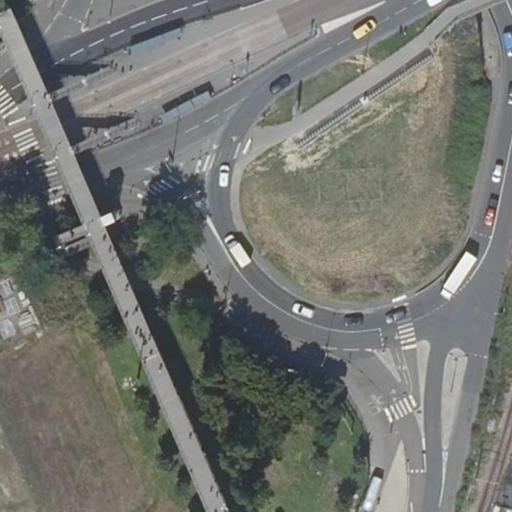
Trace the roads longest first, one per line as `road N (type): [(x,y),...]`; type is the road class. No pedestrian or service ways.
road 1 (primary): [(213,0),(134,24),(0,99)]
road 2 (residential): [(475,291),(433,376),(431,511)]
road 3 (residential): [(434,511),(455,458),(476,356),(475,291)]
road 4 (residential): [(344,334),(381,372),(401,410),(428,511)]
road 5 (primary): [(255,92),(420,0)]
road 6 (tertiary): [(344,334),(279,309),(243,276),(210,222)]
road 7 (primary): [(91,169),(155,146),(255,92)]
road 8 (tertiary): [(511,127),(475,291)]
road 9 (tertiary): [(475,291),(406,325),(344,334)]
road 10 (tertiary): [(210,222),(222,163),(255,92)]
road 11 (tertiary): [(91,169),(157,189),(210,222)]
road 12 (tertiary): [(74,0),(39,57),(0,93)]
